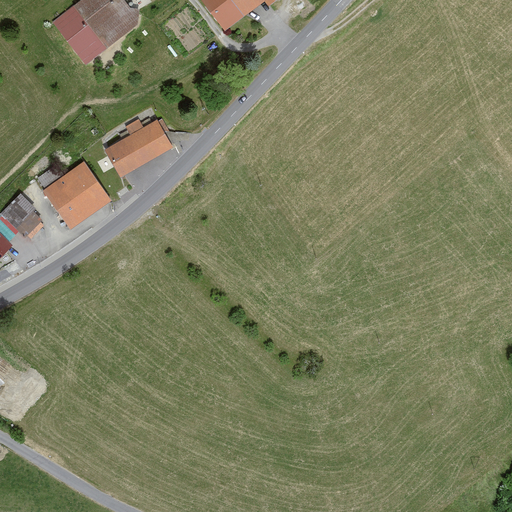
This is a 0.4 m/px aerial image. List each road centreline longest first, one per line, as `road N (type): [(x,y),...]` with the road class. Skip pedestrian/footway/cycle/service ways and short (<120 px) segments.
road 1 (secondary): [(0,301),(74,258),(189,163),(347,0)]
road 2 (unclassified): [(0,438),(129,511)]
